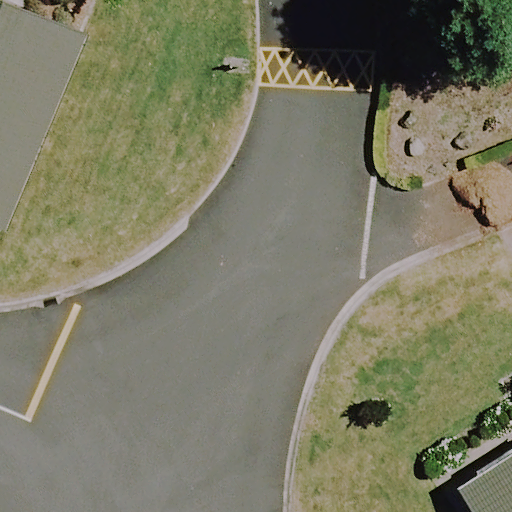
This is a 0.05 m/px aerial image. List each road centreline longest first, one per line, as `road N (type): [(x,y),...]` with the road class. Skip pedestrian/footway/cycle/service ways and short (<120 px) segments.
road 1 (residential): [(330,0),(336,135),(298,259)]
road 2 (residential): [(298,259),(220,511)]
road 3 (residential): [(298,259),(511,185)]
road 4 (residential): [(0,433),(91,474),(141,511)]
